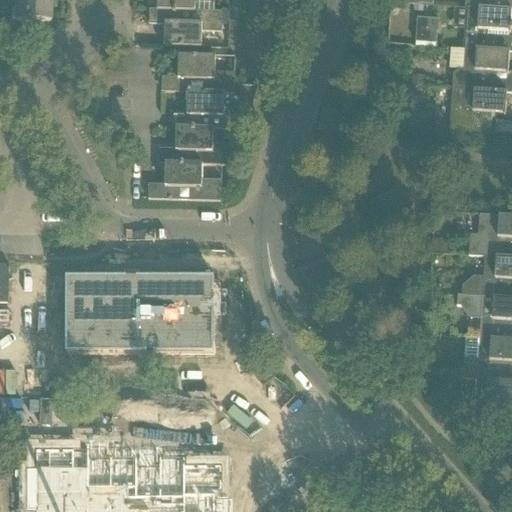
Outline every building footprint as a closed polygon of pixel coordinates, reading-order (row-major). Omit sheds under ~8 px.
[(49,24),(49,0),(14,0),(14,23),(49,24)] [(157,0),(157,11),(157,12),(169,13),(169,12),(195,13),(195,12),(213,13),(213,0),(157,0)] [(511,0),(467,0),(467,10),(511,13),(511,12),(511,0)] [(466,31),(465,51),(509,53),(509,54),(511,54),(511,26),(511,13),(467,10),(466,31)] [(149,12),(148,26),(165,27),(164,49),(184,49),(201,49),(201,34),(221,34),(221,26),(221,13),(213,13),(195,12),(195,13),(169,12),(169,13),(157,12),(157,11),(149,11),(149,12)] [(436,45),(438,21),(418,19),(416,44),(436,45)] [(453,76),(452,91),(462,92),(507,95),(511,95),(511,82),(507,82),(508,73),(509,54),(509,53),(465,51),(463,71),(459,70),(453,76)] [(234,96),(235,75),(215,74),(215,58),(198,58),(178,57),(177,89),(176,93),(164,93),(179,94),(226,95),(226,96),(234,96)] [(424,88),(425,78),(412,77),(411,87),(424,88)] [(450,128),(450,133),(503,136),(505,136),(511,136),(511,123),(495,122),(496,116),(504,116),(504,118),(505,118),(507,95),(462,92),(452,91),(450,128)] [(214,131),(214,132),(243,132),(244,111),(225,110),(225,109),(225,96),(226,96),(226,95),(179,94),(164,93),(164,94),(187,95),(186,110),(186,115),(171,115),(170,129),(170,130),(214,131)] [(159,165),(159,166),(165,166),(165,165),(189,166),(189,154),(200,154),(200,166),(203,166),(203,167),(222,168),(232,168),(233,146),(214,146),(214,132),(214,131),(170,130),(176,130),(175,165),(159,165)] [(221,203),(222,182),(203,182),(203,167),(203,166),(200,166),(189,166),(165,165),(165,166),(164,187),(149,186),(149,190),(148,201),(221,203)] [(511,218),(480,216),(478,238),(471,237),(469,257),(484,258),(511,259),(511,218)] [(433,242),(432,255),(445,255),(445,242),(435,242),(433,242)] [(511,259),(484,258),(483,278),(473,278),(463,288),(462,298),(481,299),(511,300),(511,259)] [(66,280),(66,356),(214,356),(214,280),(140,280),(66,280)] [(430,286),(430,296),(441,296),(442,287),(430,286)] [(429,298),(429,306),(438,306),(438,298),(429,298)] [(480,321),(479,341),(511,343),(511,300),(481,299),(462,298),(458,298),(457,308),(460,308),(471,320),(480,321)] [(462,381),(476,382),(511,384),(511,343),(479,341),(477,361),(464,360),(462,381)] [(427,380),(426,397),(435,398),(436,381),(427,380)] [(511,425),(511,384),(476,382),(474,403),(473,423),(511,425)] [(35,511),(214,511),(215,500),(222,500),(222,498),(222,468),(185,468),(185,460),(161,460),(159,460),(159,468),(137,468),(137,460),(89,460),(89,452),(81,452),(35,452),(35,472),(35,511)]
